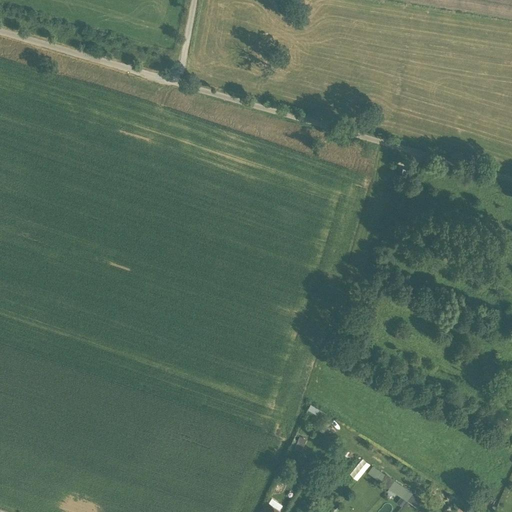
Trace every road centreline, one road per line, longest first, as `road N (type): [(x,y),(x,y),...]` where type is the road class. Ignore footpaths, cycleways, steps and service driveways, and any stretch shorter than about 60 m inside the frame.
road 1 (track): [(175,84),(511,182)]
road 2 (track): [(0,32),(175,84)]
